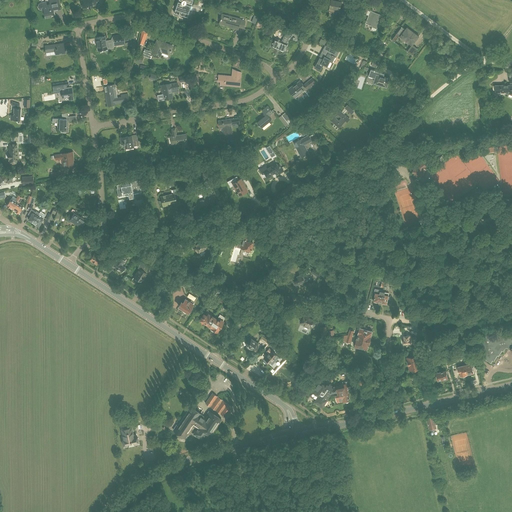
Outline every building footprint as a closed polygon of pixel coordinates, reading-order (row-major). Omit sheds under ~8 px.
[(39,6),(39,7),(39,8),(40,8),(40,9),(41,9),(41,10),(42,10),(43,10),(44,10),(45,15),(51,14),(52,16),(54,15),(54,11),(53,7),(60,5),(58,0),(49,0),(50,4),(47,5),(46,2),(41,3),(40,3),(40,4),(39,5),(39,6)] [(180,0),(182,0),(181,1),(181,2),(178,1),(174,12),(187,17),(190,9),(192,10),(193,6),(192,4),(192,0),(180,0)] [(334,0),(330,0),(328,11),(336,13),(336,9),(340,9),(343,10),(343,11),(350,13),(351,7),(344,5),(344,6),(341,6),(342,2),(334,0)] [(375,31),(382,15),(371,11),(370,11),(368,10),(369,8),(365,7),(362,16),(365,17),(366,14),(369,15),(366,23),(373,26),(371,30),(375,31)] [(240,20),(241,19),(222,14),(219,23),(228,25),(228,26),(238,29),(239,27),(243,28),(245,21),(240,20)] [(402,26),(397,33),(399,35),(400,36),(412,45),(407,51),(412,55),(417,48),(412,45),(419,36),(407,27),(406,29),(402,26)] [(287,28),(282,41),(287,43),(290,37),(292,30),(287,28)] [(98,50),(107,49),(112,48),(114,45),(113,42),(106,43),(105,36),(96,38),(98,50)] [(22,49),(22,37),(7,37),(7,50),(22,49)] [(272,46),(281,50),(284,51),(285,51),(288,44),(287,43),(282,41),(275,38),(273,43),(272,46)] [(151,58),(152,54),(159,57),(161,51),(169,54),(172,46),(157,41),(153,52),(145,49),(142,55),(151,58)] [(45,46),(46,52),(55,50),(56,54),(66,53),(65,43),(45,46)] [(327,43),(326,45),(325,45),(323,50),(328,52),(328,53),(326,57),(325,56),(324,58),(323,59),(320,57),(318,61),(315,67),(321,70),(324,64),(327,66),(330,61),(331,59),(333,55),(336,56),(335,57),(336,57),(336,56),(338,52),(332,49),(333,47),(327,43)] [(218,74),(218,81),(220,82),(220,85),(240,87),(241,77),(242,72),(234,69),(233,76),(231,76),(221,75),(218,74)] [(383,77),(384,74),(371,69),(369,75),(376,78),(374,82),(378,83),(378,84),(386,87),(386,86),(388,81),(389,82),(390,79),(383,77)] [(510,85),(496,85),(496,92),(506,92),(506,93),(509,94),(511,95),(511,77),(510,78),(510,83),(510,85)] [(293,85),(289,89),(295,97),(298,95),(301,93),(302,94),(306,91),(305,90),(307,89),(311,85),(315,82),(312,78),(308,81),(304,85),(300,81),(297,83),(297,84),(294,86),(293,85)] [(62,98),(69,97),(69,100),(73,99),(71,87),(67,88),(66,85),(68,85),(67,81),(52,84),(54,91),(61,90),(62,98)] [(163,94),(157,95),(158,100),(164,99),(173,98),(172,92),(171,90),(179,89),(178,86),(178,82),(170,83),(161,85),(163,94)] [(360,92),(366,94),(369,83),(364,82),(360,92)] [(119,97),(117,97),(115,84),(104,86),(108,106),(115,104),(115,103),(129,101),(128,94),(119,95),(119,97)] [(16,108),(14,108),(14,115),(10,115),(10,119),(20,120),(21,108),(19,108),(19,104),(12,101),(11,104),(16,106),(16,108)] [(339,128),(346,121),(349,117),(337,107),(334,104),(324,114),(328,118),(339,127),(339,128)] [(272,119),(269,116),(274,112),(268,105),(262,111),(266,115),(257,122),(262,127),(272,119)] [(286,112),(282,115),(289,124),(293,121),(286,112)] [(61,129),(61,132),(68,132),(68,125),(66,125),(67,121),(77,119),(76,115),(62,117),(62,118),(52,118),(52,122),(60,122),(60,129),(61,129)] [(229,142),(229,139),(233,138),(230,119),(218,121),(219,128),(222,127),(225,140),(225,142),(229,142)] [(309,128),(313,124),(308,119),(304,123),(309,128)] [(302,123),(302,124),(301,124),(303,123),(301,121),(300,122),(299,121),(298,122),(297,122),(295,124),(296,125),(295,126),(297,130),(299,129),(303,136),(307,134),(304,129),(306,127),(302,123)] [(188,147),(187,141),(186,134),(177,135),(175,128),(171,129),(173,136),(170,136),(171,144),(181,142),(182,147),(188,147)] [(126,147),(133,146),(133,145),(138,144),(136,134),(121,137),(122,144),(125,143),(126,147)] [(302,157),(309,154),(304,145),(311,141),(308,135),(294,143),(302,157)] [(8,152),(8,159),(9,159),(9,163),(17,163),(17,149),(17,144),(17,143),(10,143),(10,144),(10,149),(10,152),(8,152)] [(61,154),(55,155),(56,160),(62,158),(64,168),(74,166),(73,160),(74,160),(72,152),(61,153),(61,154)] [(425,178),(426,170),(436,163),(429,154),(416,164),(414,176),(425,178)] [(278,173),(283,170),(279,164),(277,165),(275,162),(267,167),(266,166),(260,170),(262,174),(264,173),(267,177),(277,171),(279,173),(278,173)] [(235,168),(238,174),(244,171),(240,165),(235,168)] [(207,168),(201,170),(203,177),(209,174),(207,168)] [(13,179),(12,179),(12,178),(11,177),(11,176),(10,175),(9,175),(5,175),(5,174),(1,174),(1,175),(0,174),(0,182),(13,183),(13,179)] [(33,176),(22,177),(23,185),(34,184),(33,176)] [(234,178),(227,181),(230,187),(234,185),(239,195),(247,190),(245,185),(242,180),(241,178),(240,177),(238,179),(237,176),(234,178)] [(120,184),(117,185),(118,190),(121,189),(122,193),(128,192),(129,198),(134,197),(133,193),(141,192),(139,180),(138,179),(136,180),(136,181),(131,182),(130,181),(120,183),(120,184)] [(204,184),(195,187),(197,192),(202,190),(205,199),(200,201),(201,205),(214,201),(211,190),(210,187),(211,187),(208,180),(203,182),(204,184)] [(161,196),(162,205),(163,205),(164,206),(168,205),(168,204),(177,202),(175,193),(177,193),(176,188),(172,189),(173,194),(161,196)] [(6,205),(12,209),(20,196),(18,195),(14,201),(10,199),(6,205)] [(18,212),(20,214),(23,210),(21,209),(23,207),(18,204),(22,198),(20,196),(12,209),(18,213),(18,212)] [(31,209),(28,214),(31,216),(28,219),(30,220),(31,222),(33,223),(33,222),(34,222),(35,220),(38,216),(38,215),(39,214),(39,213),(36,211),(35,212),(34,211),(31,209)] [(33,222),(33,223),(35,225),(36,224),(38,226),(40,224),(44,217),(44,216),(45,214),(40,211),(39,213),(39,214),(38,215),(38,216),(35,220),(34,222),(33,222)] [(72,221),(75,223),(79,216),(77,215),(78,214),(75,212),(72,216),(69,214),(66,219),(72,222),(72,221)] [(82,225),(86,219),(85,219),(87,216),(83,213),(81,217),(79,216),(75,223),(78,224),(79,223),(82,225)] [(244,238),(243,239),(240,238),(239,243),(243,244),(242,248),(246,250),(246,252),(249,253),(250,251),(251,251),(253,243),(247,241),(249,233),(242,231),(241,235),(245,236),(244,238)] [(200,240),(193,247),(199,254),(200,254),(201,256),(205,252),(204,250),(206,249),(206,248),(207,247),(200,240)] [(179,257),(184,252),(180,248),(175,253),(179,257)] [(122,265),(125,260),(121,258),(123,255),(120,253),(118,256),(113,264),(115,266),(116,267),(118,269),(120,269),(122,271),(125,267),(122,265)] [(97,264),(101,259),(98,256),(98,257),(94,254),(90,259),(97,264)] [(151,268),(154,270),(157,271),(161,265),(158,263),(157,264),(154,262),(151,268)] [(139,269),(134,277),(140,280),(141,281),(142,279),(147,273),(149,270),(147,269),(142,266),(140,269),(139,268),(139,269)] [(307,277),(306,274),(302,275),(302,274),(298,276),(298,277),(294,278),(295,279),(293,280),(295,284),(296,283),(296,284),(300,283),(301,284),(305,282),(304,281),(306,281),(305,278),(307,277)] [(183,275),(178,283),(183,286),(188,278),(183,275)] [(373,297),(373,300),(374,300),(374,301),(375,301),(375,302),(377,302),(378,302),(380,302),(382,292),(382,290),(375,289),(374,292),(375,293),(374,298),(373,297)] [(382,292),(380,302),(383,303),(383,304),(386,304),(386,303),(387,304),(388,299),(389,299),(390,296),(388,296),(389,295),(389,293),(385,292),(382,292)] [(182,301),(179,306),(184,309),(183,311),(186,313),(187,311),(188,312),(193,304),(193,303),(194,301),(191,299),(190,301),(185,298),(185,299),(184,298),(183,299),(181,301),(182,301)] [(204,322),(208,325),(214,317),(210,314),(211,313),(207,311),(205,314),(204,314),(200,320),(201,320),(201,321),(203,322),(204,322)] [(217,319),(214,317),(208,325),(213,328),(212,330),(215,332),(216,330),(217,331),(223,321),(225,318),(220,314),(217,319)] [(302,315),(300,321),(302,322),(301,322),(305,324),(304,326),(309,328),(309,326),(316,329),(319,321),(308,317),(309,315),(305,314),(304,315),(303,315),(302,315)] [(370,340),(373,331),(360,327),(357,336),(369,340),(370,340)] [(511,330),(507,331),(507,333),(501,335),(501,336),(496,338),(494,338),(491,337),(490,337),(489,336),(488,335),(487,334),(480,338),(483,343),(482,343),(485,358),(491,362),(493,359),(494,360),(497,354),(498,355),(502,350),(503,350),(505,347),(508,347),(508,349),(511,348),(511,330)] [(355,335),(353,334),(352,336),(348,335),(346,342),(350,344),(352,336),(355,337),(355,335)] [(416,339),(411,340),(411,335),(403,336),(403,339),(402,340),(403,343),(403,344),(408,344),(408,345),(416,344),(416,339)] [(269,340),(262,336),(260,340),(266,344),(269,340)] [(367,349),(370,340),(369,340),(357,336),(355,346),(367,349)] [(258,342),(250,337),(244,340),(247,347),(249,349),(258,349),(258,342)] [(263,359),(263,361),(266,364),(267,364),(269,362),(272,364),(279,357),(276,355),(271,351),(274,348),(275,347),(272,345),(271,346),(271,345),(265,351),(267,353),(266,354),(267,355),(264,358),(263,359)] [(277,350),(282,357),(283,356),(285,359),(287,357),(286,355),(287,354),(282,347),(277,350)] [(410,370),(412,369),(412,371),(417,370),(417,368),(421,367),(418,355),(407,358),(408,361),(407,361),(408,365),(409,365),(410,370)] [(471,373),(474,372),(471,362),(468,362),(468,363),(465,364),(466,365),(465,365),(467,374),(466,374),(467,375),(468,375),(471,374),(471,373)] [(461,366),(460,364),(457,365),(460,375),(466,374),(467,374),(465,365),(461,366)] [(447,378),(448,378),(446,370),(440,372),(439,369),(436,370),(437,376),(436,376),(437,379),(438,379),(438,380),(444,379),(444,380),(445,380),(446,380),(447,379),(448,379),(447,378)] [(310,393),(310,394),(316,398),(315,400),(317,401),(316,402),(316,404),(318,406),(320,405),(321,404),(323,405),(330,392),(331,390),(332,389),(330,388),(333,384),(329,382),(327,385),(323,382),(322,383),(318,380),(313,388),(312,387),(310,387),(308,389),(309,392),(310,393)] [(338,401),(344,399),(344,402),(345,401),(345,402),(346,402),(347,402),(348,402),(348,401),(349,400),(350,400),(349,397),(349,395),(347,387),(346,384),(335,387),(337,392),(336,392),(338,401)] [(224,416),(232,406),(212,393),(205,403),(224,416)] [(199,427),(194,434),(201,439),(206,432),(211,435),(221,419),(210,411),(205,418),(200,414),(189,406),(173,430),(184,437),(194,423),(199,427)] [(437,419),(434,420),(433,417),(427,418),(430,430),(436,428),(435,425),(438,424),(437,419)] [(125,426),(121,427),(124,438),(123,438),(124,447),(131,446),(138,445),(136,435),(133,436),(132,428),(126,429),(125,426)]
